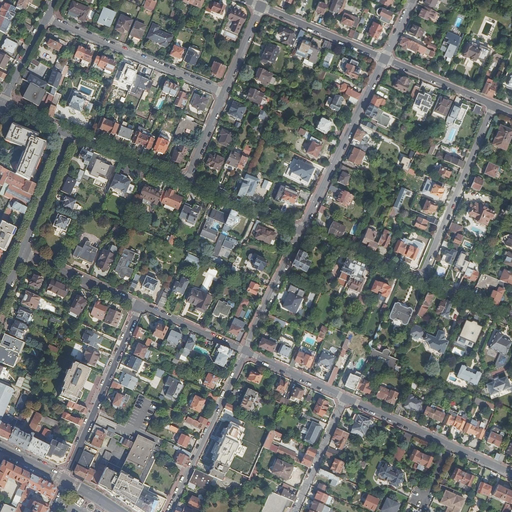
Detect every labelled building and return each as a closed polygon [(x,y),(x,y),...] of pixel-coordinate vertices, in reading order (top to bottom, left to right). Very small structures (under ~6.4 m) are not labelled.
[(11,6),(8,4),(2,1),(0,0),(0,6),(1,7),(0,9),(0,15),(1,16),(5,18),(11,6)] [(20,0),(18,5),(24,8),(28,1),(31,3),(32,0),(20,0)] [(155,2),(150,0),(146,0),(144,4),(153,8),(155,2)] [(335,11),(339,13),(339,11),(342,6),(343,4),(344,0),(334,0),(330,10),(330,11),(330,12),(334,14),(334,12),(335,12),(335,11)] [(89,8),(72,1),(69,10),(80,15),(78,19),(84,21),(89,8)] [(209,1),(205,11),(210,13),(211,11),(221,15),(225,6),(224,6),(224,5),(222,4),(221,5),(220,4),(220,5),(209,1)] [(319,2),(315,11),(322,14),(326,5),(319,2)] [(14,12),(16,9),(11,6),(5,18),(10,21),(12,17),(13,18),(16,13),(14,12)] [(434,20),(438,13),(425,7),(423,10),(422,12),(421,11),(418,16),(428,21),(430,18),(434,20)] [(115,13),(103,8),(98,22),(109,27),(115,13)] [(379,20),(388,24),(390,20),(389,20),(392,13),(383,8),(382,8),(381,8),(380,8),(379,8),(378,10),(377,11),(377,12),(377,13),(377,14),(378,15),(378,16),(381,17),(379,20)] [(245,15),(233,9),(229,19),(235,21),(231,30),(237,33),(241,24),(242,24),(245,15)] [(161,15),(159,14),(155,12),(152,20),(156,21),(157,18),(160,19),(161,15)] [(355,28),(359,19),(344,13),(340,23),(351,27),(352,26),(355,28)] [(132,20),(121,15),(115,29),(123,32),(124,30),(128,31),(132,20)] [(0,30),(5,33),(11,21),(10,21),(5,18),(0,29),(0,30)] [(146,26),(135,22),(130,35),(140,39),(146,26)] [(377,38),(382,27),(373,22),(368,34),(377,38)] [(158,42),(163,32),(157,30),(159,26),(153,24),(148,37),(158,42)] [(422,35),(424,31),(413,26),(410,32),(410,31),(408,34),(421,40),(423,36),(422,35)] [(294,46),(297,37),(293,36),(294,33),(281,27),(278,34),(283,36),(284,37),(282,42),(289,45),(287,48),(292,50),(294,46)] [(300,30),(297,37),(294,46),(299,48),(299,50),(298,50),(295,56),(303,60),(304,59),(310,45),(310,44),(304,42),(303,41),(302,39),(305,32),(300,30)] [(172,36),(163,32),(158,42),(160,43),(160,44),(168,47),(172,36)] [(19,40),(8,35),(1,49),(12,55),(19,40)] [(455,60),(461,44),(458,43),(458,41),(446,36),(438,53),(444,56),(443,59),(446,60),(449,62),(451,58),(455,60)] [(416,53),(417,51),(420,45),(402,37),(401,38),(403,39),(400,45),(406,48),(405,50),(409,52),(410,50),(416,53)] [(62,48),(63,46),(50,40),(48,45),(58,50),(60,47),(62,48)] [(329,42),(326,49),(326,50),(332,53),(336,45),(329,42)] [(486,59),(490,50),(480,46),(479,46),(469,42),(469,43),(467,43),(462,55),(462,56),(463,57),(465,58),(467,58),(467,57),(468,57),(469,58),(470,58),(469,58),(470,59),(470,61),(473,62),(474,61),(475,61),(476,58),(483,62),(485,58),(486,59)] [(235,52),(237,48),(228,44),(226,49),(235,52)] [(267,46),(263,54),(265,55),(264,59),(267,60),(273,63),(278,51),(277,51),(278,48),(269,44),(268,47),(267,46)] [(427,49),(435,52),(437,47),(429,44),(427,49)] [(183,50),(173,45),(169,55),(179,59),(183,50)] [(310,45),(304,59),(314,64),(317,58),(316,57),(319,49),(310,45)] [(417,51),(432,58),(435,52),(427,49),(420,45),(417,51)] [(82,59),(86,50),(79,47),(75,56),(82,59)] [(93,52),(86,50),(82,59),(89,62),(93,52)] [(10,57),(0,51),(0,67),(3,69),(10,57)] [(187,51),(183,61),(194,65),(198,56),(187,51)] [(265,55),(263,54),(262,58),(260,57),(259,60),(266,63),(267,60),(264,59),(265,55)] [(502,58),(503,57),(497,54),(494,55),(491,61),(495,63),(499,65),(500,64),(502,58)] [(105,69),(109,59),(102,56),(98,66),(105,69)] [(345,73),(344,74),(356,79),(358,73),(359,70),(356,69),(358,63),(351,60),(351,61),(344,58),(343,58),(342,59),(341,61),(341,62),(342,63),(344,64),(343,66),(343,67),(343,68),(345,69),(343,73),(345,73)] [(116,62),(109,59),(105,69),(104,71),(110,74),(111,71),(112,72),(116,62)] [(210,73),(215,75),(215,77),(220,79),(226,67),(215,62),(210,73)] [(63,71),(64,67),(57,63),(55,67),(60,69),(63,71)] [(69,67),(65,65),(64,67),(63,71),(61,75),(62,75),(65,77),(69,67)] [(267,86),(272,74),(259,68),(255,79),(262,82),(261,84),(267,86)] [(326,71),(318,68),(314,79),(321,82),(326,71)] [(61,75),(63,71),(60,69),(58,73),(53,70),(46,89),(44,88),(47,83),(31,75),(32,73),(27,71),(22,79),(31,83),(46,91),(50,93),(54,95),(55,93),(62,75),(61,75)] [(153,82),(128,71),(124,82),(127,83),(125,89),(135,94),(137,87),(149,92),(153,82)] [(511,71),(510,71),(509,74),(507,73),(502,83),(506,85),(506,86),(511,88),(511,71)] [(410,82),(401,78),(399,82),(398,81),(397,82),(395,82),(394,85),(395,86),(395,88),(405,92),(410,82)] [(486,95),(492,81),(487,79),(481,93),(483,94),(486,95)] [(168,94),(172,85),(172,83),(170,82),(169,83),(166,81),(162,91),(165,92),(165,94),(167,95),(168,94)] [(486,95),(492,98),(496,87),(495,86),(496,83),(492,81),(486,95)] [(46,91),(31,83),(23,98),(39,106),(46,91)] [(172,85),(168,94),(169,94),(169,95),(171,96),(172,96),(175,97),(179,87),(176,86),(176,85),(174,84),(173,84),(172,85)] [(336,84),(334,89),(351,97),(358,100),(361,95),(351,91),(352,89),(351,89),(351,88),(344,84),(342,85),(341,86),(339,86),(336,84)] [(388,90),(379,86),(377,90),(386,94),(388,90)] [(415,86),(410,100),(414,102),(419,92),(420,88),(415,86)] [(264,94),(251,88),(249,93),(248,93),(247,95),(248,95),(247,96),(249,97),(248,100),(253,102),(252,102),(258,105),(260,102),(261,102),(264,94)] [(180,92),(179,92),(174,105),(179,107),(181,104),(185,105),(188,97),(184,95),(185,94),(184,93),(181,91),(180,92)] [(423,93),(419,92),(414,102),(411,110),(417,112),(416,114),(424,117),(426,113),(427,114),(429,108),(430,109),(431,106),(432,106),(436,96),(424,91),(423,93)] [(54,96),(54,95),(50,93),(45,103),(52,102),(54,96)] [(76,97),(72,95),(67,107),(80,112),(81,109),(85,111),(88,102),(80,99),(81,97),(77,95),(76,97)] [(52,102),(47,115),(52,117),(54,114),(59,98),(54,96),(52,102)] [(202,98),(197,96),(192,106),(203,111),(207,102),(201,99),(202,98)] [(334,100),(330,108),(337,111),(342,100),(335,96),(334,100)] [(386,101),(374,96),(370,105),(380,110),(382,108),(378,106),(379,104),(383,106),(386,101)] [(325,106),(330,108),(334,100),(329,97),(325,106)] [(358,100),(351,97),(348,102),(356,105),(358,100)] [(451,102),(439,97),(434,111),(445,116),(451,102)] [(233,102),(228,114),(240,119),(246,107),(233,102)] [(460,108),(453,105),(447,120),(454,123),(454,124),(460,127),(460,125),(461,126),(462,121),(466,111),(467,111),(468,107),(462,104),(460,108)] [(478,105),(476,104),(473,112),(482,116),(483,112),(481,108),(482,107),(478,105)] [(380,110),(370,105),(365,114),(373,117),(372,119),(378,122),(377,124),(386,128),(390,119),(381,115),(383,111),(380,110)] [(272,114),(280,118),(281,115),(276,113),(276,111),(274,110),(272,114)] [(182,117),(179,124),(175,133),(181,135),(183,130),(187,128),(194,131),(197,124),(193,122),(182,117)] [(102,129),(103,130),(107,120),(107,119),(105,118),(105,120),(101,118),(97,127),(101,129),(102,129)] [(331,122),(321,118),(316,129),(326,134),(331,122)] [(107,120),(103,130),(109,132),(112,123),(113,121),(111,121),(111,122),(107,120)] [(376,127),(362,120),(360,124),(374,131),(376,127)] [(90,122),(86,131),(93,134),(96,125),(90,122)] [(109,132),(113,134),(113,133),(114,134),(118,125),(112,123),(109,132)] [(26,148),(15,173),(28,181),(45,142),(34,138),(35,135),(11,125),(5,140),(26,148)] [(123,138),(127,128),(125,127),(125,128),(121,126),(117,136),(118,136),(121,137),(123,138)] [(511,134),(511,130),(502,126),(498,136),(496,135),(492,145),(505,150),(511,134)] [(129,128),(127,128),(123,138),(125,139),(128,140),(129,140),(133,131),(129,129),(129,128)] [(151,132),(144,129),(142,135),(139,143),(144,146),(148,137),(150,135),(151,132)] [(219,143),(228,146),(229,143),(230,144),(232,139),(231,139),(233,134),(222,130),(220,134),(222,135),(219,143)] [(369,135),(358,130),(356,134),(351,144),(366,152),(367,148),(364,146),(365,144),(367,143),(368,142),(369,140),(369,138),(369,135)] [(137,143),(139,143),(142,135),(136,132),(132,142),(133,142),(133,143),(135,144),(136,144),(137,143)] [(160,134),(153,149),(163,153),(164,151),(167,146),(167,145),(170,138),(160,134)] [(144,146),(144,147),(145,147),(145,148),(147,149),(148,148),(149,147),(150,148),(154,139),(148,137),(144,146)] [(309,141),(312,142),(307,153),(316,158),(323,143),(311,137),(309,141)] [(436,146),(432,144),(428,154),(431,155),(434,149),(435,149),(436,146)] [(183,154),(185,155),(187,148),(180,145),(177,152),(183,154)] [(89,161),(94,151),(83,146),(81,152),(83,153),(82,154),(81,155),(81,157),(83,158),(85,158),(85,159),(85,160),(89,161)] [(416,151),(408,147),(404,154),(413,158),(416,151)] [(364,153),(354,148),(348,161),(358,166),(364,153)] [(177,152),(175,151),(171,160),(172,161),(174,162),(175,162),(175,161),(180,163),(183,154),(177,152)] [(231,166),(236,168),(241,156),(240,155),(240,154),(236,152),(236,153),(231,151),(229,155),(225,164),(231,167),(231,166)] [(461,168),(463,162),(453,158),(453,157),(450,156),(449,157),(439,152),(436,157),(461,168)] [(210,155),(206,165),(219,170),(224,159),(217,156),(216,158),(210,155)] [(241,156),(236,168),(242,170),(244,163),(246,163),(247,158),(245,157),(245,156),(244,155),(243,156),(241,156)] [(404,165),(402,169),(403,170),(408,172),(409,169),(411,164),(410,163),(411,160),(404,157),(401,163),(404,165)] [(307,186),(315,169),(293,158),(284,175),(307,186)] [(95,160),(88,175),(95,178),(92,184),(104,188),(112,167),(95,160)] [(498,167),(488,163),(484,174),(499,180),(500,177),(495,175),(498,167)] [(5,182),(10,171),(0,165),(0,170),(4,173),(3,175),(4,175),(0,182),(0,184),(3,186),(5,182)] [(353,171),(341,165),(339,168),(352,174),(353,171)] [(442,175),(444,176),(448,178),(451,171),(441,167),(438,174),(442,175)] [(76,181),(80,182),(84,172),(80,170),(76,181)] [(408,172),(403,170),(400,179),(404,181),(408,172)] [(28,181),(15,173),(10,171),(5,182),(32,195),(36,185),(28,181)] [(350,175),(342,172),(337,182),(345,185),(350,175)] [(131,180),(125,178),(121,176),(115,174),(110,187),(114,189),(116,188),(120,190),(121,192),(125,193),(129,184),(131,180)] [(242,184),(237,195),(244,198),(249,185),(250,186),(253,177),(246,174),(244,179),(242,184)] [(76,181),(67,177),(61,190),(70,194),(76,181)] [(484,180),(478,177),(477,179),(475,178),(473,184),(472,183),(470,187),(479,191),(484,180)] [(446,184),(431,178),(429,181),(428,181),(423,193),(435,198),(436,196),(440,198),(446,184)] [(261,188),(269,190),(271,183),(263,180),(261,188)] [(32,195),(5,182),(3,186),(0,192),(0,193),(11,199),(27,208),(32,195)] [(135,186),(129,184),(125,193),(121,192),(120,190),(116,188),(114,189),(110,187),(108,190),(130,199),(135,186)] [(157,204),(158,200),(162,193),(155,190),(155,191),(154,190),(153,189),(149,187),(149,188),(144,186),(140,196),(138,200),(142,202),(143,198),(150,201),(150,202),(157,204)] [(282,199),(293,204),(298,194),(280,186),(276,197),(282,199)] [(402,187),(399,193),(394,207),(399,209),(407,190),(402,187)] [(166,192),(162,202),(162,203),(178,209),(183,198),(173,194),(174,191),(169,189),(168,192),(166,191),(166,192)] [(352,195),(341,190),(336,201),(346,206),(347,206),(352,195)] [(70,198),(65,196),(61,207),(63,207),(72,211),(72,210),(74,210),(74,208),(77,209),(78,206),(74,204),(76,200),(70,198)] [(24,214),(27,208),(11,199),(9,203),(10,204),(13,205),(11,208),(24,214)] [(436,205),(426,201),(423,210),(431,214),(433,209),(435,210),(436,205)] [(193,206),(185,203),(179,217),(187,220),(186,222),(193,225),(194,222),(195,220),(195,219),(196,216),(197,214),(195,213),(196,211),(198,212),(200,207),(193,205),(193,206)] [(479,205),(475,204),(474,207),(473,207),(469,215),(476,218),(475,220),(487,225),(490,217),(491,218),(494,212),(482,208),(483,204),(480,203),(479,205)] [(7,208),(0,221),(1,221),(6,223),(7,221),(6,220),(11,211),(10,209),(7,208)] [(225,223),(229,216),(212,209),(209,217),(210,218),(208,221),(206,220),(200,236),(214,241),(218,232),(210,229),(214,219),(225,223)] [(238,212),(231,209),(229,216),(225,223),(223,229),(229,231),(231,227),(234,222),(236,216),(238,212)] [(79,223),(82,217),(74,213),(71,220),(79,223)] [(70,220),(58,215),(55,221),(54,221),(53,222),(52,224),(53,225),(53,226),(57,228),(55,231),(60,233),(61,230),(65,231),(70,220)] [(437,225),(438,221),(425,216),(424,220),(427,221),(437,225)] [(424,220),(418,217),(414,225),(424,229),(426,225),(427,221),(424,220)] [(261,222),(256,220),(254,225),(259,226),(257,230),(259,231),(256,238),(270,244),(272,239),(274,240),(276,234),(267,230),(259,227),(261,222)] [(6,223),(1,221),(0,222),(0,248),(4,250),(15,228),(6,223)] [(329,233),(328,234),(336,237),(340,239),(341,236),(346,238),(348,233),(344,231),(345,227),(333,222),(333,223),(332,222),(329,228),(329,229),(328,231),(328,233),(329,233)] [(463,228),(451,223),(448,230),(455,233),(460,235),(463,228)] [(118,226),(115,225),(114,225),(112,230),(123,235),(124,234),(125,234),(126,231),(125,230),(126,229),(122,228),(123,228),(121,227),(118,226)] [(367,245),(365,249),(374,253),(378,243),(373,241),(377,232),(368,228),(361,242),(367,245)] [(388,232),(384,230),(378,243),(386,247),(390,238),(387,236),(388,232)] [(463,236),(460,235),(455,233),(454,237),(455,237),(453,242),(460,244),(463,236)] [(221,234),(210,261),(214,263),(216,258),(217,258),(226,236),(221,234)] [(408,240),(402,254),(410,257),(414,259),(415,257),(418,258),(421,252),(420,252),(423,244),(414,240),(412,241),(411,242),(408,240)] [(83,249),(77,247),(73,256),(78,259),(79,258),(91,263),(97,249),(90,246),(91,243),(90,242),(87,241),(86,241),(83,249)] [(112,245),(110,246),(108,250),(106,250),(106,252),(104,251),(103,251),(99,261),(100,261),(98,265),(98,267),(105,270),(107,269),(109,265),(110,265),(110,264),(117,249),(116,247),(112,245)] [(130,262),(132,263),(135,264),(135,263),(136,263),(139,257),(138,257),(139,255),(134,253),(135,252),(134,250),(131,249),(129,250),(129,251),(124,249),(114,272),(119,273),(119,274),(120,277),(122,278),(124,277),(125,276),(129,278),(132,270),(130,269),(128,268),(130,262)] [(457,252),(451,249),(450,252),(449,252),(448,255),(445,254),(443,254),(441,259),(442,261),(451,265),(457,252)] [(309,256),(299,252),(293,265),(305,271),(310,262),(306,261),(309,256)] [(249,259),(249,260),(250,260),(254,262),(252,265),(253,266),(253,267),(252,267),(261,271),(263,267),(264,267),(266,261),(257,257),(258,256),(254,254),(254,255),(253,255),(251,254),(250,255),(248,258),(249,259)] [(202,261),(189,255),(187,261),(195,264),(192,269),(197,271),(202,261)] [(234,263),(230,271),(233,272),(240,257),(238,256),(235,263),(234,263)] [(356,262),(348,258),(345,265),(344,265),(341,271),(342,272),(339,278),(343,280),(342,282),(347,284),(347,283),(356,262)] [(218,265),(230,270),(230,271),(234,263),(226,259),(225,263),(219,261),(218,265)] [(365,266),(356,262),(347,283),(350,285),(349,287),(350,290),(356,293),(359,292),(364,279),(363,278),(362,276),(361,277),(360,276),(362,271),(365,266)] [(472,264),(469,262),(463,277),(472,280),(472,279),(475,280),(478,273),(470,270),(472,264)] [(455,285),(458,271),(447,269),(444,283),(455,285)] [(506,283),(511,285),(511,284),(511,272),(510,272),(505,270),(500,280),(506,283)] [(499,280),(482,273),(476,286),(482,288),(486,282),(497,286),(499,280)] [(140,276),(136,274),(131,286),(135,287),(140,276)] [(42,279),(34,275),(32,279),(30,281),(29,282),(30,284),(38,288),(42,279)] [(158,281),(146,276),(142,287),(153,292),(158,281)] [(171,289),(171,291),(176,294),(177,292),(179,293),(180,290),(183,292),(189,281),(181,277),(179,283),(175,281),(172,288),(171,289)] [(67,287),(51,280),(46,293),(52,295),(53,292),(63,297),(67,287)] [(254,284),(255,282),(252,280),(247,291),(255,295),(257,290),(258,286),(254,284)] [(491,303),(497,305),(499,300),(501,295),(506,283),(500,280),(499,280),(497,286),(495,290),(494,291),(493,291),(492,291),(490,297),(492,298),(491,299),(493,300),(491,303)] [(380,292),(383,284),(378,282),(378,283),(375,282),(371,291),(372,291),(370,294),(375,295),(376,293),(377,293),(378,291),(380,292)] [(387,286),(383,284),(380,292),(382,293),(381,295),(387,297),(391,288),(387,286)] [(202,294),(192,289),(186,301),(196,306),(196,307),(195,309),(203,313),(204,310),(205,311),(206,309),(207,309),(208,306),(207,305),(211,297),(202,293),(202,294)] [(37,305),(39,306),(41,306),(44,300),(27,292),(22,302),(36,308),(37,305)] [(302,298),(290,292),(283,307),(295,313),(297,309),(298,309),(299,309),(301,308),(301,307),(302,306),(301,305),(301,304),(300,303),(302,298)] [(433,294),(427,292),(418,314),(421,316),(422,316),(423,316),(424,312),(425,313),(426,311),(427,310),(427,308),(428,307),(428,306),(429,306),(430,305),(430,304),(430,303),(430,302),(431,299),(433,299),(433,298),(433,297),(433,296),(433,295),(433,294)] [(164,293),(158,306),(163,308),(169,295),(164,293)] [(81,301),(82,298),(77,296),(72,307),(81,312),(83,308),(86,303),(85,303),(81,301)] [(235,318),(228,331),(237,336),(240,331),(241,332),(245,323),(238,319),(244,305),(248,307),(251,301),(244,297),(240,304),(243,305),(241,309),(238,308),(234,318),(235,318)] [(447,300),(442,298),(438,309),(436,313),(441,315),(447,300)] [(447,300),(441,315),(448,318),(450,313),(449,312),(453,303),(447,300)] [(223,303),(219,301),(213,314),(218,317),(219,315),(225,318),(226,316),(231,307),(227,305),(227,304),(224,302),(223,303)] [(177,302),(173,313),(177,315),(182,304),(177,302)] [(99,317),(103,319),(107,308),(100,305),(96,303),(91,314),(94,315),(94,316),(98,318),(99,317)] [(414,324),(416,318),(411,316),(411,314),(412,311),(411,309),(409,308),(407,309),(406,308),(406,309),(400,307),(401,306),(400,306),(399,304),(397,303),(395,304),(389,317),(390,319),(393,320),(395,319),(401,322),(402,324),(404,325),(407,324),(413,327),(414,324)] [(31,311),(21,307),(19,312),(17,317),(31,322),(33,316),(30,315),(31,311)] [(110,309),(105,323),(116,327),(122,314),(110,309)] [(284,327),(286,323),(269,315),(267,319),(284,327)] [(381,320),(373,340),(372,340),(371,341),(370,342),(369,343),(369,345),(369,346),(369,347),(370,349),(371,350),(372,350),(372,351),(373,348),(372,347),(371,346),(371,345),(372,343),(375,341),(384,321),(381,320)] [(16,337),(20,338),(23,329),(27,331),(29,327),(15,321),(14,325),(13,324),(11,329),(12,330),(11,333),(16,335),(16,337)] [(470,322),(466,321),(459,337),(475,343),(482,327),(478,326),(477,327),(469,324),(470,322)] [(167,328),(158,324),(153,335),(162,339),(167,328)] [(413,327),(409,334),(413,336),(412,339),(418,341),(419,338),(427,342),(428,345),(433,333),(414,324),(413,327)] [(323,339),(328,329),(323,327),(318,337),(323,339)] [(145,331),(136,328),(133,336),(137,338),(138,336),(141,337),(142,333),(144,334),(145,331)] [(83,342),(98,349),(99,347),(96,345),(96,343),(98,343),(101,336),(88,330),(87,334),(84,333),(82,338),(85,339),(83,342)] [(182,335),(171,330),(166,340),(177,345),(182,335)] [(433,333),(428,345),(430,348),(438,352),(438,353),(440,353),(441,353),(444,354),(449,342),(446,340),(444,336),(445,333),(444,333),(443,331),(442,330),(440,331),(439,331),(437,334),(433,333)] [(489,348),(500,353),(506,355),(511,342),(502,338),(503,335),(496,332),(489,348)] [(1,346),(18,353),(23,341),(6,334),(1,346)] [(193,339),(189,337),(183,351),(185,351),(185,350),(189,352),(190,350),(194,342),(192,342),(193,339)] [(294,344),(280,337),(276,345),(276,344),(273,352),(288,358),(294,344)] [(273,352),(276,344),(277,341),(270,338),(269,341),(262,338),(258,346),(272,353),(273,352)] [(147,348),(138,344),(134,354),(143,358),(143,357),(148,359),(152,351),(147,349),(147,348)] [(216,358),(214,363),(223,367),(228,357),(229,358),(232,351),(223,346),(217,344),(211,356),(216,358)] [(0,361),(13,366),(18,353),(1,346),(0,345),(0,361)] [(50,345),(47,350),(57,354),(59,349),(50,345)] [(82,361),(94,366),(97,359),(98,360),(100,354),(87,348),(84,354),(85,354),(82,361)] [(372,351),(372,350),(368,360),(385,368),(393,371),(394,372),(399,360),(389,356),(390,353),(389,350),(386,349),(383,350),(382,353),(375,350),(375,349),(373,348),(372,351)] [(326,368),(329,370),(335,357),(322,351),(315,366),(324,370),(326,368)] [(290,366),(294,368),(296,362),(309,367),(313,357),(306,353),(305,355),(299,352),(296,358),(294,357),(290,366)] [(495,366),(497,369),(506,366),(510,356),(506,355),(500,353),(495,366)] [(142,361),(131,355),(126,367),(137,372),(142,361)] [(88,368),(74,362),(73,364),(72,363),(61,388),(62,388),(58,396),(68,400),(73,402),(75,397),(77,398),(80,391),(78,391),(88,368)] [(468,367),(462,365),(457,378),(478,386),(483,374),(477,371),(476,374),(466,370),(468,367)] [(334,367),(327,383),(331,385),(333,380),(333,381),(337,373),(336,373),(338,369),(334,367)] [(157,368),(154,375),(161,378),(164,371),(157,368)] [(261,376),(252,371),(251,372),(250,372),(249,374),(250,375),(248,379),(258,384),(261,376)] [(137,379),(126,373),(120,385),(122,386),(132,390),(137,379)] [(166,394),(172,397),(173,394),(177,396),(183,384),(179,382),(180,381),(174,378),(164,373),(160,381),(166,384),(167,382),(171,384),(166,394)] [(30,391),(36,377),(27,374),(25,378),(21,387),(25,389),(30,391)] [(217,378),(208,374),(203,384),(213,389),(217,378)] [(356,388),(360,378),(350,374),(345,386),(355,390),(356,388)] [(21,387),(25,378),(24,378),(25,376),(22,375),(22,377),(19,377),(16,385),(21,387)] [(365,378),(361,376),(360,378),(356,388),(360,390),(360,391),(365,393),(365,392),(369,394),(371,388),(372,385),(369,383),(363,381),(365,378)] [(495,381),(494,381),(486,384),(488,387),(486,388),(488,392),(489,392),(490,395),(499,392),(498,391),(502,389),(503,391),(508,389),(508,388),(510,388),(510,387),(510,386),(507,376),(499,379),(499,381),(495,382),(495,381)] [(288,383),(281,380),(280,383),(278,382),(277,384),(279,385),(277,390),(283,393),(288,383)] [(0,421),(6,410),(8,404),(14,391),(13,388),(0,382),(0,421)] [(389,391),(380,387),(376,396),(386,401),(393,404),(397,394),(393,392),(394,390),(390,389),(389,391)] [(257,393),(248,388),(240,407),(249,411),(257,393)] [(295,388),(290,399),(294,401),(295,398),(302,401),(304,397),(302,397),(304,391),(300,389),(299,390),(295,388)] [(216,401),(218,397),(209,393),(207,397),(216,401)] [(408,393),(404,402),(402,407),(407,409),(408,407),(410,408),(418,412),(422,402),(414,398),(414,396),(408,393)] [(476,397),(466,393),(465,397),(475,402),(476,397)] [(23,405),(27,396),(23,394),(22,394),(16,407),(21,410),(23,405)] [(113,404),(112,406),(112,407),(116,409),(117,406),(118,407),(119,406),(121,407),(124,401),(127,403),(130,396),(125,394),(124,397),(117,394),(112,404),(113,404)] [(205,400),(195,396),(189,408),(199,412),(205,400)] [(475,402),(474,402),(484,407),(485,406),(486,401),(477,398),(476,397),(475,402)] [(316,406),(326,410),(327,406),(326,405),(327,402),(319,399),(316,406)] [(79,411),(85,414),(88,409),(73,402),(68,400),(66,405),(73,408),(73,407),(80,410),(79,411)] [(399,400),(394,413),(399,415),(402,407),(404,402),(399,400)] [(496,406),(486,401),(485,406),(495,410),(496,406)] [(236,407),(227,403),(224,408),(234,413),(235,413),(237,409),(235,408),(236,407)] [(30,408),(23,405),(21,410),(18,417),(15,424),(19,425),(25,411),(28,412),(30,408)] [(424,415),(432,418),(437,407),(432,405),(430,409),(427,407),(424,415)] [(324,414),(326,410),(316,406),(313,412),(321,416),(322,413),(324,414)] [(437,407),(432,418),(441,422),(444,413),(441,412),(442,409),(437,407)] [(234,413),(224,408),(222,413),(232,417),(234,413)] [(0,421),(8,425),(10,420),(8,418),(9,416),(7,415),(8,411),(6,410),(0,421)] [(448,424),(452,426),(457,416),(458,413),(449,410),(443,423),(447,425),(448,424)] [(30,436),(32,437),(38,425),(40,420),(43,415),(37,412),(28,429),(31,431),(31,433),(30,436)] [(63,412),(61,417),(80,426),(82,421),(76,418),(76,419),(69,416),(69,415),(63,412)] [(355,422),(367,428),(370,421),(373,422),(374,419),(363,414),(362,417),(356,415),(355,415),(352,421),(355,422)] [(59,422),(43,415),(40,420),(57,427),(59,422)] [(457,416),(452,426),(457,428),(456,429),(461,431),(467,417),(466,415),(464,415),(463,415),(462,418),(457,416)] [(193,418),(192,419),(205,425),(207,421),(196,416),(195,419),(193,418)] [(318,425),(320,421),(308,416),(307,420),(312,422),(307,434),(315,438),(321,426),(318,425)] [(192,419),(188,417),(186,421),(203,429),(205,425),(192,419)] [(468,432),(472,434),(477,422),(472,420),(470,425),(467,423),(463,432),(468,434),(468,432)] [(13,427),(11,426),(8,425),(0,421),(0,422),(0,435),(2,437),(8,440),(13,427)] [(477,422),(472,434),(476,436),(476,437),(480,439),(484,431),(481,429),(482,428),(483,428),(485,424),(478,421),(477,422)] [(364,435),(367,428),(355,422),(352,429),(351,432),(361,437),(362,435),(363,435),(364,435)] [(107,430),(94,424),(93,428),(106,434),(111,437),(112,438),(113,438),(114,434),(107,430)] [(176,432),(178,429),(171,425),(170,426),(167,424),(165,427),(176,432)] [(32,437),(26,449),(35,453),(43,458),(52,439),(53,435),(50,434),(51,431),(45,428),(42,435),(49,439),(47,444),(36,438),(38,433),(41,428),(40,426),(38,425),(32,437)] [(32,437),(30,436),(25,433),(24,434),(17,430),(18,429),(14,427),(13,427),(8,440),(16,444),(26,449),(32,437)] [(261,452),(263,446),(271,429),(265,427),(264,428),(267,430),(252,462),(256,463),(261,452)] [(106,434),(93,428),(88,439),(88,443),(99,448),(105,437),(106,434)] [(495,428),(492,429),(487,442),(498,447),(504,434),(501,432),(501,431),(495,428)] [(309,467),(316,450),(308,447),(306,452),(305,451),(304,453),(305,454),(302,461),(295,458),(297,454),(279,447),(277,450),(275,449),(276,448),(273,447),(273,448),(270,446),(275,435),(282,438),(283,435),(271,430),(271,429),(263,446),(309,467)] [(348,434),(337,429),(334,435),(346,440),(348,434)] [(412,435),(406,432),(401,442),(406,444),(407,445),(412,435)] [(190,438),(181,434),(176,444),(186,448),(190,438)] [(346,440),(334,435),(331,442),(337,445),(336,447),(341,450),(346,440)] [(52,439),(43,458),(54,463),(57,464),(65,461),(71,447),(62,443),(60,442),(61,438),(58,437),(56,441),(52,439)] [(140,446),(142,441),(132,437),(130,441),(134,443),(140,446)] [(118,441),(113,438),(112,438),(108,448),(114,451),(118,441)] [(143,441),(142,441),(140,446),(158,454),(161,448),(157,446),(155,450),(153,450),(156,443),(144,438),(143,441)] [(134,443),(130,441),(125,439),(123,445),(131,449),(134,443)] [(188,460),(191,453),(164,440),(162,444),(180,453),(176,463),(183,466),(185,467),(188,460)] [(158,454),(140,446),(134,443),(131,449),(121,469),(110,493),(121,500),(132,508),(144,483),(158,454)] [(407,445),(406,444),(403,450),(398,447),(392,460),(399,463),(407,445)] [(419,464),(423,454),(419,452),(414,450),(409,459),(419,464)] [(95,456),(83,451),(74,471),(75,474),(85,478),(92,462),(95,456)] [(266,454),(261,452),(256,463),(254,467),(257,468),(259,469),(266,454)] [(98,485),(108,463),(111,457),(105,454),(100,464),(99,465),(92,462),(85,478),(90,481),(98,485)] [(427,456),(423,454),(419,464),(428,468),(432,458),(428,456),(427,456)] [(343,463),(335,459),(330,469),(339,473),(341,467),(344,468),(345,468),(346,465),(346,464),(343,463)] [(24,470),(3,460),(0,466),(0,490),(1,491),(7,479),(8,479),(8,480),(14,483),(15,480),(22,484),(20,489),(19,489),(12,504),(0,498),(0,501),(6,504),(17,509),(19,503),(20,500),(31,474),(24,470)] [(293,466),(278,460),(272,472),(287,479),(293,466)] [(225,472),(227,467),(214,461),(213,465),(215,465),(213,469),(214,469),(213,471),(222,475),(224,472),(225,472)] [(256,463),(252,462),(246,476),(250,478),(253,470),(254,467),(256,463)] [(110,493),(121,469),(108,463),(98,485),(103,489),(110,493)] [(403,473),(397,470),(396,472),(392,470),(393,468),(391,467),(386,464),(385,465),(383,464),(377,477),(379,478),(378,479),(384,482),(385,480),(386,481),(391,483),(390,484),(396,487),(397,486),(398,487),(400,484),(402,483),(403,480),(402,478),(404,474),(403,474),(403,473)] [(224,475),(222,475),(213,471),(214,469),(213,469),(215,465),(213,465),(208,475),(218,479),(217,479),(221,481),(224,475)] [(460,482),(464,473),(460,471),(455,468),(451,478),(460,482)] [(208,475),(195,469),(192,477),(189,482),(195,485),(208,490),(211,484),(214,486),(217,479),(218,479),(208,475)] [(319,469),(317,473),(322,475),(323,476),(325,477),(326,477),(333,480),(331,485),(336,487),(340,478),(339,478),(319,469)] [(491,471),(486,469),(483,477),(486,478),(486,477),(488,478),(491,471)] [(254,478),(257,471),(256,471),(253,470),(250,478),(248,481),(251,482),(253,477),(254,478)] [(469,475),(464,473),(460,482),(458,487),(459,487),(463,489),(465,484),(470,486),(474,477),(469,475)] [(55,486),(31,474),(20,500),(25,502),(29,494),(30,495),(31,493),(33,494),(34,492),(31,491),(31,488),(35,490),(34,491),(36,492),(36,491),(42,493),(41,495),(43,496),(43,494),(51,498),(52,499),(56,489),(55,486)] [(483,481),(482,480),(478,489),(477,493),(482,494),(482,493),(488,496),(491,487),(482,483),(483,481)] [(160,511),(167,500),(154,494),(152,498),(146,495),(148,491),(150,486),(144,483),(132,508),(138,511),(160,511)] [(294,501),(296,497),(288,493),(291,487),(284,484),(281,488),(281,487),(278,494),(288,499),(294,501)] [(317,489),(325,492),(326,490),(327,487),(319,484),(317,489)] [(511,497),(511,491),(497,485),(492,495),(510,503),(511,497)] [(282,511),(288,499),(278,494),(271,491),(262,511),(282,511)] [(328,504),(332,497),(318,491),(315,498),(328,504)] [(440,503),(448,506),(452,508),(449,511),(458,511),(465,499),(445,491),(440,503)] [(379,500),(368,495),(364,505),(374,510),(379,500)] [(198,510),(203,501),(192,496),(188,505),(193,508),(198,510)] [(81,507),(85,501),(80,498),(76,504),(81,507)] [(31,509),(34,509),(35,505),(33,504),(34,501),(30,499),(26,507),(29,508),(31,509)] [(395,511),(396,511),(398,510),(397,508),(399,504),(387,499),(381,511),(384,511),(395,511)] [(48,508),(49,505),(48,505),(39,500),(37,503),(48,508)] [(23,511),(26,506),(19,503),(17,509),(15,511),(46,511),(48,508),(37,503),(34,501),(33,504),(35,505),(34,509),(32,511),(23,511)] [(324,511),(327,507),(314,501),(311,508),(320,511),(321,511),(324,511)] [(197,511),(198,510),(193,508),(192,511),(188,509),(189,509),(188,507),(179,503),(178,506),(174,511),(197,511)]
